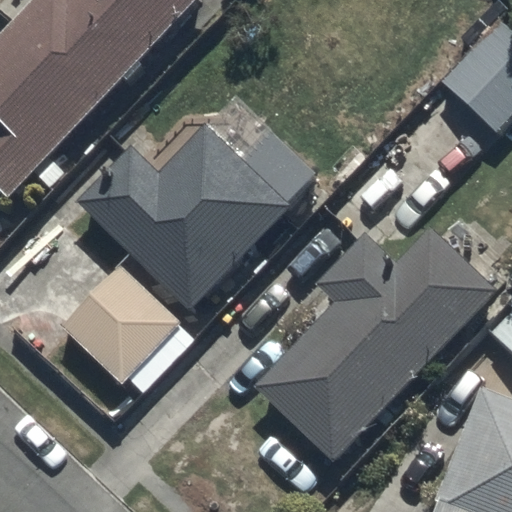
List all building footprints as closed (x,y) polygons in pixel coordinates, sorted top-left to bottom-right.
[(0,208),(14,222),(211,11),(199,0),(93,0),(77,18),(59,1),(0,65),(0,208)] [(444,93),(501,141),(511,128),(511,43),(497,31),(444,93)] [(134,169),(77,227),(193,339),(294,234),(288,228),(322,193),(271,144),(240,176),(208,145),(161,194),(134,169)] [(337,324),(254,407),(333,487),(503,318),(437,252),(400,288),(370,257),(320,307),(337,324)] [(182,346),(118,285),(60,346),(124,406),(182,346)] [(511,315),(511,323),(489,346),(511,370),(511,313),(511,314),(511,315)] [(511,511),(511,422),(479,411),(442,511),(511,511)]
